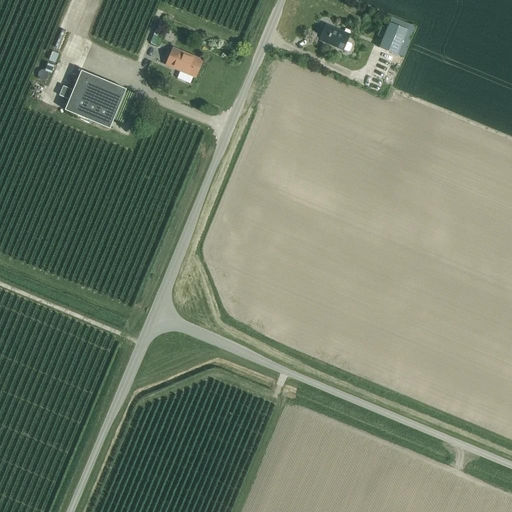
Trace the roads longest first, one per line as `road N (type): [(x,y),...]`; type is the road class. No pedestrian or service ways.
road 1 (unclassified): [(151,318),(511,465)]
road 2 (unclassified): [(151,318),(284,0)]
road 3 (unclassified): [(69,511),(151,318)]
